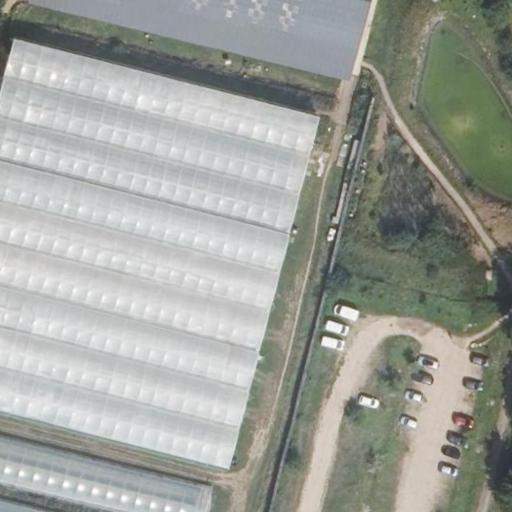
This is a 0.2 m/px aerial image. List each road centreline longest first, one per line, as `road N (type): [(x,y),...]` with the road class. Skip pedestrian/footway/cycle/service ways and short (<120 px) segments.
road 1 (track): [(307,511),(367,336),(381,327),(421,334),(448,361),(447,397),(414,511)]
road 2 (track): [(511,277),(419,149),(378,75)]
road 3 (track): [(477,511),(511,358)]
